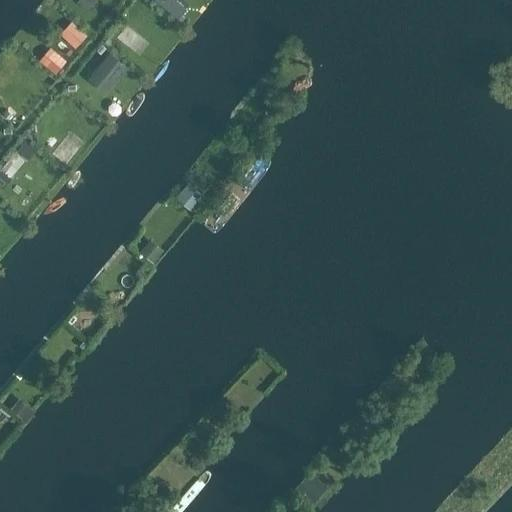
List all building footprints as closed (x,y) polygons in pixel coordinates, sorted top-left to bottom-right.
[(96,0),(84,0),(80,5),(88,12),(97,1),(96,0)] [(176,0),(154,0),(178,20),(187,10),(176,0)] [(76,26),(64,38),(75,49),(87,36),(76,26)] [(55,51),(44,64),(55,75),(66,61),(55,51)] [(110,54),(97,70),(114,84),(123,73),(126,75),(130,71),(127,68),(110,54)] [(25,141),(17,150),(29,160),(37,150),(25,141)] [(1,169),(0,169),(0,184),(3,188),(11,178),(1,169)] [(186,187),(176,198),(192,212),(202,201),(186,187)] [(150,239),(140,251),(153,262),(164,250),(150,239)] [(17,401),(10,409),(23,419),(29,411),(17,401)] [(310,472),(294,489),(312,505),(328,488),(310,472)] [(161,485),(154,492),(163,501),(170,494),(161,485)]
